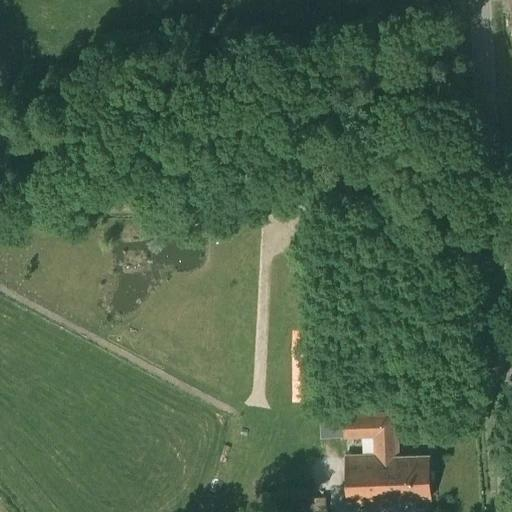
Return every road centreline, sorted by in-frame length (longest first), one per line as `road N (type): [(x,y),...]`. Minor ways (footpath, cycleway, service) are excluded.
road 1 (track): [(496,245),(462,241),(382,191),(344,179),(205,205),(0,207)]
road 2 (unclassified): [(507,511),(482,0)]
